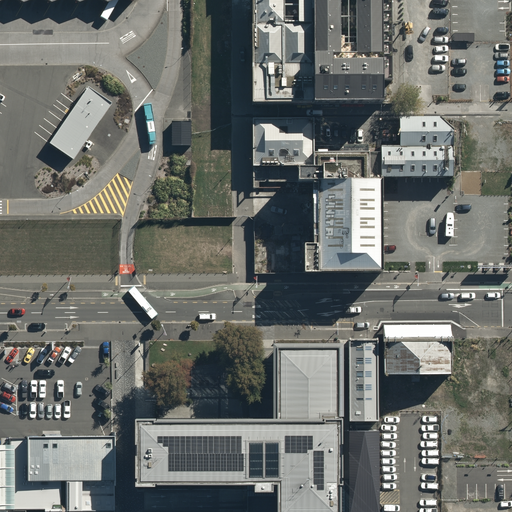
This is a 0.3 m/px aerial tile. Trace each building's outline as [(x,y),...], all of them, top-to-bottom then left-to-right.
[(253,0),(254,28),(285,28),(284,0),(253,0)] [(300,0),(300,28),(316,28),(315,0),(300,0)] [(386,0),(316,0),(316,28),(318,54),(383,53),(384,45),(386,0)] [(254,28),(254,69),(285,69),(285,28),(254,28)] [(285,28),(285,69),(316,69),(316,60),(316,54),(316,28),(300,28),(285,28)] [(474,33),(454,33),(454,41),(474,41),(474,33)] [(316,69),(316,107),(384,106),(384,79),(384,60),(316,60),(316,69)] [(285,69),(254,69),(254,108),(316,107),(316,69),(285,69)] [(112,104),(88,87),(49,143),(73,160),(112,104)] [(400,147),(381,148),(381,151),(382,179),(454,179),(453,131),(439,117),(410,117),(405,118),(400,118),(400,147)] [(316,118),(253,119),(253,167),(301,166),(316,166),(316,152),(316,118)] [(192,121),(172,121),(172,145),(192,145),(192,121)] [(381,151),(316,152),(316,166),(301,166),(301,186),(316,186),(317,249),(306,249),(307,274),(384,273),(382,179),(381,151)] [(451,325),(383,325),(383,333),(383,339),(451,339),(451,333),(451,325)] [(378,339),(349,339),(350,421),(379,420),(378,339)] [(451,339),(383,339),(383,373),(451,374),(451,339)] [(276,417),(138,417),(138,486),(157,486),(157,483),(253,482),(253,487),(273,487),(273,482),(278,482),(277,511),(339,511),(339,347),(276,347),(276,417)] [(379,511),(379,428),(349,428),(349,511),(379,511)] [(111,432),(26,433),(26,438),(26,478),(112,477),(111,432)] [(26,438),(9,438),(9,445),(0,445),(0,510),(26,511),(26,478),(26,438)] [(112,511),(112,493),(112,477),(26,478),(26,511),(44,511),(43,511),(112,511)]
